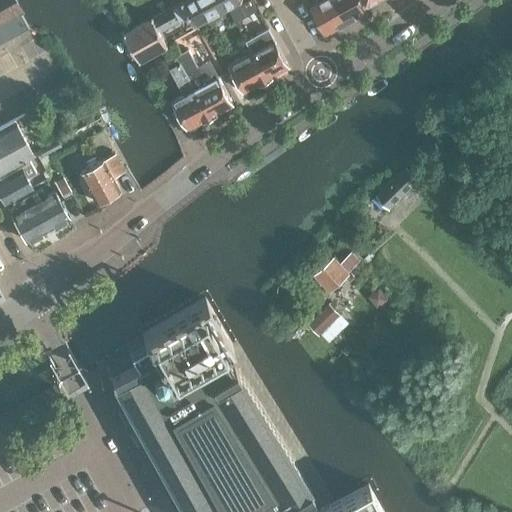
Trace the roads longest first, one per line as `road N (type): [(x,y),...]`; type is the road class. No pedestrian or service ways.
road 1 (secondary): [(29,295),(324,81)]
road 2 (unclassified): [(29,295),(70,370),(94,444)]
road 3 (secondary): [(324,81),(441,0)]
